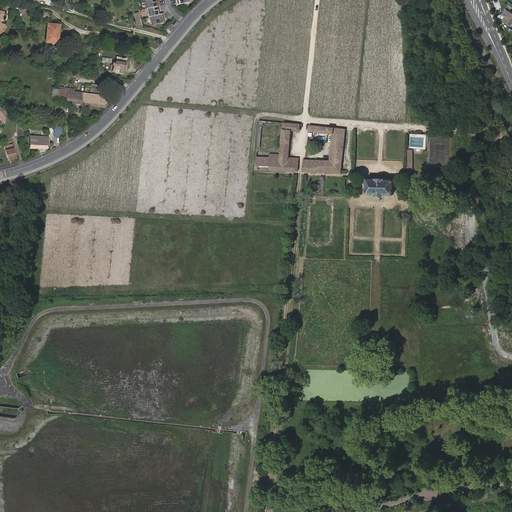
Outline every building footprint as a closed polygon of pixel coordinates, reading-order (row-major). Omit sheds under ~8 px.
[(157,0),(145,0),(146,8),(159,6),(157,0)] [(159,6),(146,8),(148,17),(151,17),(151,16),(161,14),(159,6)] [(510,26),(511,23),(511,13),(510,11),(503,20),(510,26)] [(139,13),(132,15),(133,24),(141,22),(139,13)] [(151,16),(151,17),(153,24),(165,22),(163,13),(161,14),(151,16)] [(171,23),(167,28),(171,32),(178,23),(176,22),(173,25),(171,23)] [(47,24),(46,42),(55,43),(56,31),(57,31),(58,25),(47,24)] [(125,68),(126,62),(127,59),(117,57),(116,64),(114,63),(113,65),(112,65),(111,72),(126,74),(127,68),(125,68)] [(65,89),(60,89),(59,97),(64,97),(64,98),(73,100),(75,92),(75,89),(69,88),(68,91),(65,90),(65,89)] [(73,100),(73,103),(105,108),(107,96),(101,95),(97,95),(91,94),(91,91),(85,90),(85,93),(75,92),(73,100)] [(55,136),(62,136),(63,123),(55,123),(55,136)] [(257,158),(255,169),(298,171),(299,158),(288,158),(290,131),(299,131),(300,124),(283,123),(282,130),(280,153),(280,159),(257,158)] [(303,159),(302,171),(341,173),(345,129),(309,125),(309,131),(332,134),(330,161),(303,159)] [(31,136),(31,149),(49,149),(49,136),(31,136)] [(5,147),(8,160),(17,157),(13,145),(5,147)] [(366,180),(366,195),(375,195),(376,197),(382,197),(384,195),(392,196),(393,180),(384,180),(384,179),(375,179),(375,180),(366,180)]
